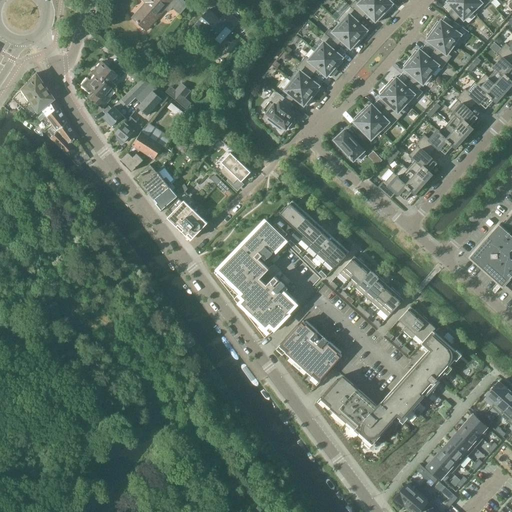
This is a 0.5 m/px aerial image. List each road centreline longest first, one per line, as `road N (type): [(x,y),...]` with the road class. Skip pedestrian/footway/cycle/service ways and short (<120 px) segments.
road 1 (residential): [(374,509),(182,254)]
road 2 (residential): [(182,254),(67,103),(56,69)]
road 3 (residential): [(495,374),(374,509)]
road 4 (residential): [(322,114),(339,111),(379,70),(423,17),(418,4)]
road 5 (residential): [(511,112),(407,226)]
road 6 (residential): [(418,4),(360,60),(322,114)]
road 7 (residential): [(182,254),(269,169)]
